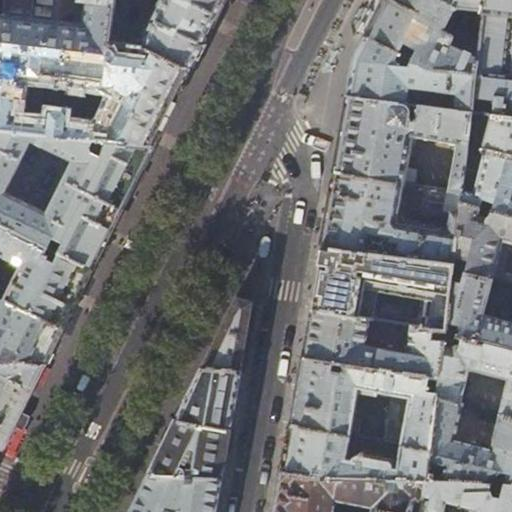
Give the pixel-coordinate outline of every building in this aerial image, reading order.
[(84,26),(32,20),(2,16),(0,38),(0,129),(154,146),(159,136),(192,69),(144,44),(125,42),(111,40),(115,0),(79,0),(79,3),(87,4),(84,26)] [(4,0),(2,16),(32,20),(33,0),(4,0)] [(115,0),(111,40),(125,42),(129,0),(161,0),(146,31),(144,44),(192,69),(225,0),(115,0)] [(453,4),(444,0),(384,0),(382,5),(367,36),(445,70),(477,73),(484,20),(462,19),(460,16),(462,5),(461,5),(453,4)] [(511,0),(486,0),(485,7),(484,20),(477,73),(473,111),(511,115),(511,0)] [(445,70),(367,36),(359,51),(356,58),(349,95),(407,102),(410,86),(458,93),(455,108),(473,111),(477,73),(445,70)] [(407,102),(349,95),(342,135),(336,169),(405,182),(415,183),(418,169),(408,167),(414,134),(420,135),(421,140),(422,142),(424,145),(428,147),(433,148),(444,145),(451,145),(457,146),(450,189),(463,192),(468,144),(473,111),(455,108),(420,104),(417,121),(412,120),(412,117),(410,117),(410,110),(408,103),(407,102)] [(511,115),(473,111),(468,144),(511,155),(511,115)] [(154,146),(0,129),(0,221),(94,267),(107,240),(111,234),(154,146)] [(511,155),(468,144),(463,192),(461,203),(479,207),(480,208),(482,197),(495,201),(492,211),(493,211),(511,215),(511,155)] [(405,182),(336,169),(329,209),(322,244),(454,262),(461,203),(463,192),(450,189),(425,185),(424,192),(417,190),(414,209),(421,210),(420,213),(450,218),(448,230),(398,222),(405,182)] [(511,215),(493,211),(492,211),(480,208),(479,207),(461,203),(454,262),(453,269),(492,278),(511,283),(511,215)] [(94,267),(0,221),(0,253),(22,265),(10,289),(0,285),(0,295),(64,327),(79,297),(94,267)] [(454,262),(322,244),(322,247),(321,247),(318,262),(323,262),(320,276),(317,296),(312,295),(311,304),(312,305),(311,306),(369,317),(414,326),(446,330),(447,321),(453,269),(454,262)] [(511,321),(483,314),(492,278),(453,269),(447,321),(461,324),(459,336),(462,337),(511,349),(511,321)] [(0,295),(0,360),(47,363),(52,352),(64,327),(0,295)] [(214,346),(203,368),(240,369),(247,330),(252,303),(238,298),(214,346)] [(369,317),(311,306),(306,335),(303,355),(440,377),(444,345),(445,333),(446,330),(414,326),(410,347),(407,354),(364,347),(369,317)] [(452,348),(444,345),(440,377),(437,397),(461,403),(471,366),(509,376),(500,413),(501,414),(511,416),(511,349),(462,337),(461,345),(456,346),(452,348)] [(440,377),(303,355),(297,390),(291,424),(349,434),(358,385),(392,391),(383,440),(402,443),(431,448),(437,397),(440,377)] [(22,412),(47,363),(0,360),(0,446),(4,448),(7,443),(17,423),(22,412)] [(240,369),(203,368),(195,384),(177,420),(229,429),(233,405),(240,369)] [(463,404),(461,403),(437,397),(431,448),(429,466),(440,469),(435,479),(492,482),(505,483),(511,483),(511,416),(501,414),(493,449),(454,439),(463,404)] [(229,429),(177,420),(168,438),(151,473),(151,474),(221,477),(224,458),(229,429)] [(18,443),(26,428),(17,423),(7,443),(12,445),(18,443)] [(349,434),(291,424),(287,444),(282,470),(427,478),(429,466),(431,448),(402,443),(399,461),(346,451),(349,434)] [(427,478),(282,470),(277,497),(274,511),(410,511),(414,495),(424,497),(428,479),(427,478)] [(151,474),(142,492),(131,511),(214,511),(215,508),(221,477),(151,474)] [(435,479),(428,479),(424,497),(420,511),(443,511),(446,499),(476,506),(474,511),(511,511),(511,483),(505,483),(502,496),(489,492),(492,482),(435,479)]
